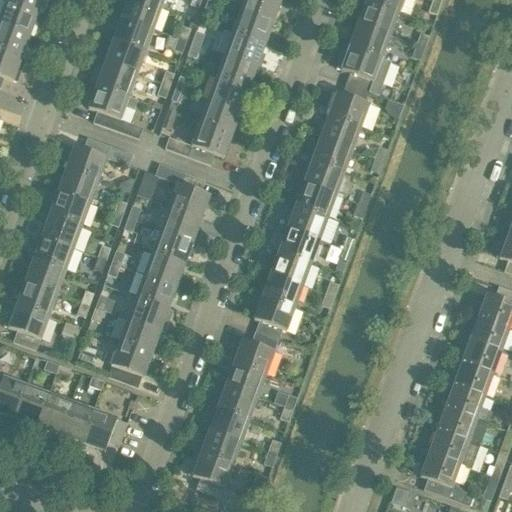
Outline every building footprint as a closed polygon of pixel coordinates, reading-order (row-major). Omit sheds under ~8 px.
[(6,0),(5,3),(37,15),(40,8),(44,10),(47,0),(6,0)] [(135,0),(127,0),(121,20),(153,32),(161,9),(135,0)] [(135,0),(161,9),(164,0),(135,0)] [(201,0),(191,0),(189,7),(198,10),(201,0)] [(273,0),(244,0),(240,13),(272,25),(280,2),(273,0)] [(366,0),(365,5),(397,17),(403,0),(366,0)] [(216,4),(208,1),(203,13),(212,15),(216,4)] [(5,3),(0,17),(0,26),(29,38),(37,15),(5,3)] [(440,6),(432,3),(428,15),(436,18),(440,6)] [(365,5),(357,27),(389,39),(397,17),(365,5)] [(240,13),(232,36),(264,47),(272,25),(240,13)] [(121,20),(112,43),(145,54),(153,32),(121,20)] [(29,38),(0,26),(0,52),(21,60),(29,38)] [(357,27),(348,50),(381,62),(389,39),(357,27)] [(181,29),(177,41),(185,44),(190,32),(181,29)] [(195,34),(191,46),(199,49),(204,37),(195,34)] [(232,36),(224,58),(256,70),(264,47),(232,36)] [(420,36),(416,48),(424,51),(428,39),(420,36)] [(185,44),(177,41),(173,53),(181,56),(185,44)] [(112,43),(104,65),(136,77),(145,54),(112,43)] [(199,49),(191,46),(187,58),(195,61),(199,49)] [(424,51),(416,48),(411,59),(419,63),(424,51)] [(349,76),(345,86),(368,95),(372,84),(381,62),(348,50),(346,56),(341,54),(335,70),(340,72),(349,76)] [(0,52),(0,89),(3,80),(17,85),(23,69),(18,68),(21,60),(0,52)] [(224,58),(215,80),(248,92),(256,70),(224,58)] [(104,65),(96,88),(128,99),(136,77),(104,65)] [(165,74),(161,86),(169,89),(173,77),(165,74)] [(179,79),(175,91),(183,94),(187,82),(179,79)] [(215,80),(207,103),(239,115),(248,92),(215,80)] [(169,89),(161,86),(156,98),(165,101),(169,89)] [(336,95),(327,119),(360,130),(368,107),(364,105),(368,95),(345,86),(341,97),(336,95)] [(137,102),(128,99),(96,88),(87,111),(96,114),(92,125),(138,142),(142,130),(120,123),(125,109),(133,112),(137,102)] [(183,94),(175,91),(170,103),(179,106),(183,94)] [(207,103),(199,126),(231,137),(239,115),(207,103)] [(161,129),(169,132),(175,116),(167,113),(161,129)] [(327,119),(319,141),(352,153),(360,130),(327,119)] [(231,137),(199,126),(191,148),(190,149),(187,160),(210,168),(214,157),(223,160),(231,137)] [(164,151),(187,160),(190,149),(191,148),(168,140),(164,151)] [(74,149),(65,172),(97,183),(106,160),(105,160),(109,149),(87,141),(83,152),(74,149)] [(319,141),(311,164),(343,176),(352,153),(319,141)] [(105,160),(106,160),(128,169),(132,157),(109,149),(105,160)] [(378,149),(374,161),(383,164),(387,152),(378,149)] [(383,164),(374,161),(370,173),(378,176),(383,164)] [(311,164),(303,186),(335,198),(343,176),(311,164)] [(154,178),(177,186),(177,187),(181,175),(159,167),(154,178)] [(65,172),(57,194),(89,206),(97,183),(65,172)] [(177,186),(168,209),(201,221),(209,198),(200,195),(204,184),(181,175),(177,187),(177,186)] [(154,191),(150,189),(141,186),(136,197),(146,200),(150,202),(154,191)] [(303,186),(295,209),(327,220),(335,198),(303,186)] [(57,194),(49,217),(81,229),(89,206),(57,194)] [(362,194),(358,206),(366,209),(370,197),(362,194)] [(118,203),(113,215),(122,218),(126,206),(118,203)] [(366,209),(358,206),(353,218),(362,221),(366,209)] [(132,208),(127,220),(136,223),(140,211),(132,208)] [(168,209),(160,232),(192,244),(201,221),(168,209)] [(295,209),(286,231),(319,243),(327,220),(295,209)] [(122,218),(113,215),(109,227),(117,230),(122,218)] [(49,217),(40,239),(73,251),(81,229),(49,217)] [(136,223),(127,220),(123,232),(131,235),(136,223)] [(286,231),(278,254),(310,266),(319,243),(286,231)] [(160,232),(152,255),(184,266),(187,259),(191,261),(197,245),(192,244),(160,232)] [(511,239),(507,238),(499,261),(507,264),(503,275),(511,277),(511,239)] [(40,239),(32,262),(65,274),(73,251),(40,239)] [(346,239),(341,251),(350,254),(354,242),(346,239)] [(101,248),(97,260),(105,263),(110,251),(101,248)] [(350,254),(341,251),(337,263),(345,266),(350,254)] [(115,253),(111,265),(119,268),(124,256),(115,253)] [(278,254),(270,277),(302,288),(310,266),(278,254)] [(152,255),(144,277),(176,289),(184,266),(152,255)] [(105,263),(97,260),(93,272),(101,275),(105,263)] [(32,262),(24,285),(56,296),(65,274),(32,262)] [(119,268),(111,265),(107,277),(115,280),(119,268)] [(144,277),(135,300),(167,312),(176,289),(144,277)] [(270,277),(261,299),(294,311),(302,288),(270,277)] [(329,284),(325,296),(333,299),(338,288),(329,284)] [(24,285),(16,308),(48,319),(56,296),(24,285)] [(486,297),(477,322),(508,333),(511,321),(511,294),(498,289),(494,300),(486,297)] [(85,293),(80,305),(89,308),(93,296),(85,293)] [(333,299),(325,296),(321,308),(329,311),(333,299)] [(99,299),(95,310),(103,313),(107,302),(99,299)] [(258,324),(254,335),(277,344),(281,332),(285,334),(294,311),(261,299),(253,322),(258,324)] [(135,300),(127,322),(159,334),(167,312),(135,300)] [(89,308),(80,305),(76,317),(85,320),(89,308)] [(16,334),(12,345),(35,353),(39,342),(40,342),(48,319),(16,308),(13,315),(8,313),(3,329),(7,331),(16,334)] [(103,313),(95,310),(90,322),(99,325),(103,313)] [(127,322),(119,345),(151,357),(159,334),(127,322)] [(477,322),(468,345),(500,355),(508,333),(477,322)] [(241,342),(233,366),(265,378),(274,354),(273,354),(277,344),(254,335),(250,346),(241,342)] [(151,357),(119,345),(110,368),(111,368),(107,379),(137,390),(141,379),(143,380),(151,357)] [(468,345),(461,365),(492,377),(500,355),(468,345)] [(96,350),(85,346),(78,364),(89,368),(96,350)] [(43,372),(55,376),(58,368),(46,363),(43,372)] [(461,365),(452,389),(483,400),(492,377),(461,365)] [(233,366),(225,388),(257,400),(265,378),(233,366)] [(58,368),(55,376),(67,380),(70,372),(58,368)] [(0,415),(13,420),(24,388),(2,380),(0,379),(0,415)] [(103,384),(91,380),(88,388),(100,393),(103,384)] [(13,420),(35,429),(47,396),(24,388),(13,420)] [(225,388),(216,411),(249,422),(257,400),(225,388)] [(452,389),(444,411),(487,426),(491,415),(479,411),(483,400),(452,389)] [(35,429),(58,437),(69,405),(47,396),(35,429)] [(288,398),(284,409),(292,413),(296,401),(288,398)] [(58,437),(80,445),(92,413),(69,405),(58,437)] [(292,413),(284,409),(279,421),(288,424),(292,413)] [(208,434),(208,433),(223,438),(241,445),(249,422),(216,411),(214,418),(209,416),(203,432),(208,434)] [(444,411),(436,434),(478,449),(487,426),(444,411)] [(92,413),(80,445),(104,454),(107,445),(118,449),(127,426),(116,422),(92,413)] [(208,433),(208,434),(200,456),(232,467),(241,445),(223,438),(208,433)] [(511,435),(506,433),(498,456),(506,459),(511,443),(511,435)] [(436,434),(428,456),(459,468),(470,472),(478,449),(436,434)] [(272,443),(267,455),(275,458),(280,446),(272,443)] [(275,458),(267,455),(263,466),(271,469),(275,458)] [(232,467),(200,456),(191,479),(224,491),(232,467)] [(459,468),(428,456),(420,479),(427,482),(423,493),(468,509),(473,498),(462,494),(453,484),(459,468)] [(498,456),(490,478),(498,481),(506,459),(498,456)] [(247,500),(259,504),(267,481),(256,477),(247,500)] [(498,481),(490,478),(481,501),(490,504),(498,481)] [(511,486),(504,484),(498,499),(506,502),(511,486)] [(397,488),(392,503),(416,511),(420,496),(397,488)]
